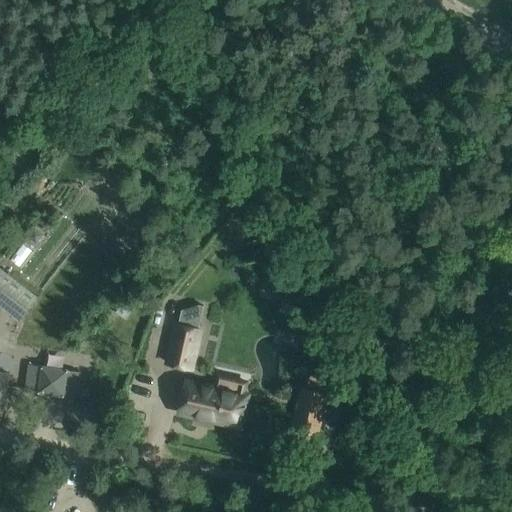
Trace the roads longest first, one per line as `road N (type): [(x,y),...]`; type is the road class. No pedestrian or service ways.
road 1 (track): [(416,495),(155,0)]
road 2 (unclassified): [(0,426),(228,467)]
road 3 (unclassified): [(0,174),(133,0)]
road 4 (track): [(228,467),(416,495)]
